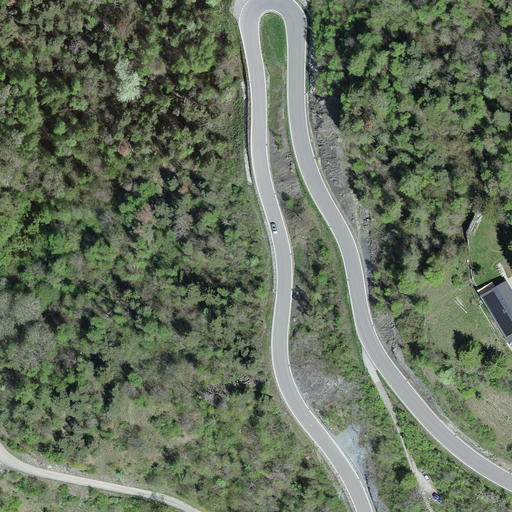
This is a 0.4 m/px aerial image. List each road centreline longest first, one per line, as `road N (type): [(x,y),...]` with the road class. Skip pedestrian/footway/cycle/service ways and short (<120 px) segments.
road 1 (tertiary): [(511,483),(440,432),(372,346),(344,238),(309,170),(296,110),(296,25),(277,0)]
road 2 (tertiary): [(261,0),(248,21),(261,171),(283,254),(284,378),(364,511)]
road 3 (track): [(190,511),(0,456)]
